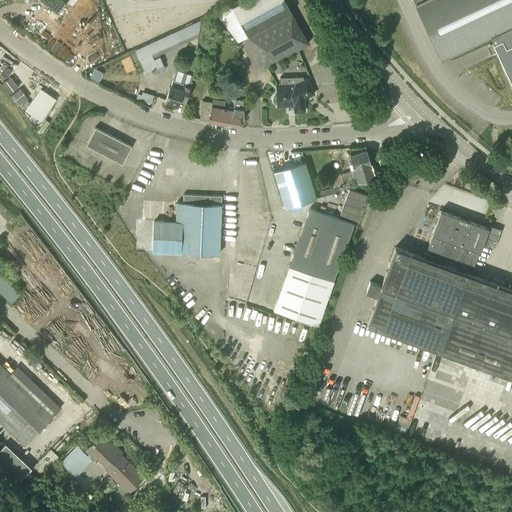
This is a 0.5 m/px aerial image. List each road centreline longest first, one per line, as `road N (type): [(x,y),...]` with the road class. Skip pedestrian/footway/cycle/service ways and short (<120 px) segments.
road 1 (trunk): [(276,511),(131,301),(0,133)]
road 2 (unclassified): [(417,102),(386,126),(357,134),(254,140),(213,133),(120,107),(0,29)]
road 3 (trunk): [(0,162),(254,511)]
road 4 (unclassified): [(156,436),(121,418),(0,306)]
road 5 (tertiary): [(417,102),(335,0)]
road 6 (tertiary): [(511,185),(417,102)]
